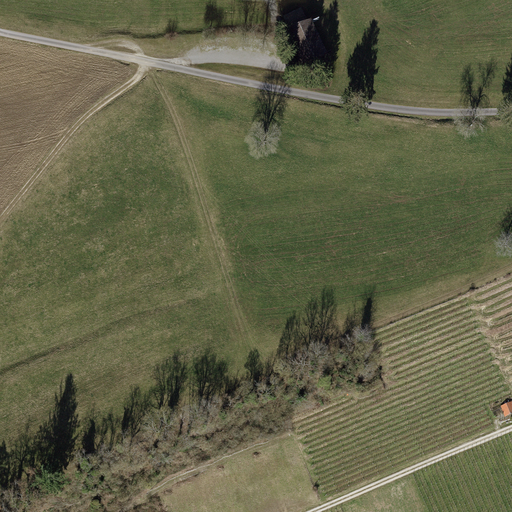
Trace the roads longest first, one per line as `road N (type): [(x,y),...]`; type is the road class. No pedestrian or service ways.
road 1 (track): [(511,266),(353,334),(0,511)]
road 2 (track): [(0,32),(341,100),(424,111),(511,110)]
road 3 (track): [(146,61),(69,132),(0,219)]
road 4 (track): [(511,427),(313,511)]
